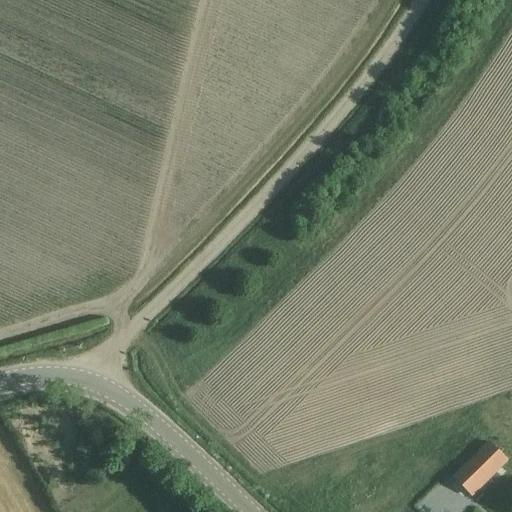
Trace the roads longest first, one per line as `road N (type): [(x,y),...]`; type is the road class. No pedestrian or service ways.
road 1 (track): [(416,0),(377,62),(261,199),(79,377)]
road 2 (tertiary): [(0,381),(42,373),(104,388),(248,511)]
